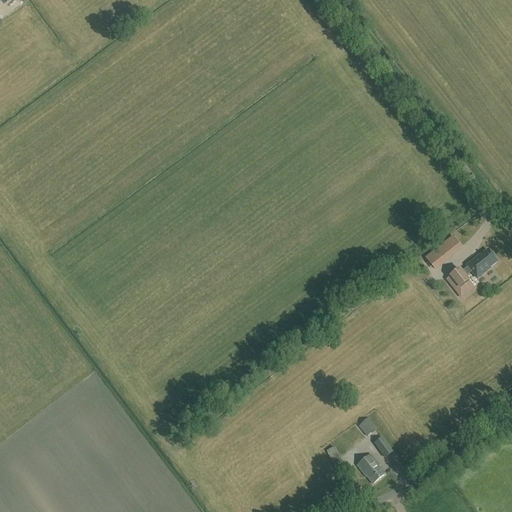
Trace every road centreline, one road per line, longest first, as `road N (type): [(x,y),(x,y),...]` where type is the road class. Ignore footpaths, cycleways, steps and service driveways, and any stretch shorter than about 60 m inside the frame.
road 1 (unclassified): [(511,228),(336,0)]
road 2 (unclassified): [(354,511),(511,418)]
